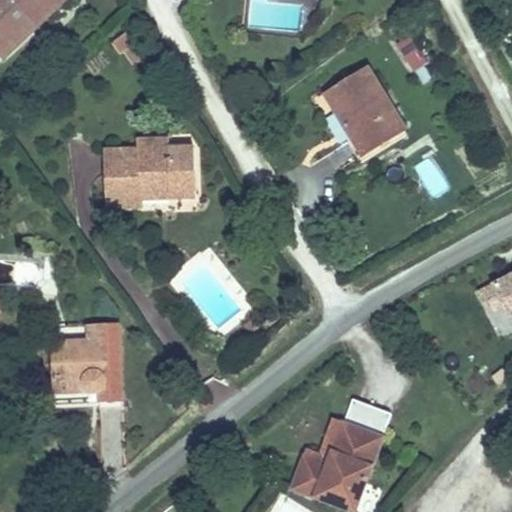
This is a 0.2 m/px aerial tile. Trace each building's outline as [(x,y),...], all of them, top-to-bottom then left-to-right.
[(37,0),(17,20),(0,35),(0,44),(20,23),(29,31),(51,11),(41,0),(37,0)] [(0,0),(0,35),(17,20),(37,0),(0,0)] [(54,0),(41,0),(51,11),(58,4),(54,0)] [(20,23),(0,44),(0,56),(29,31),(20,23)] [(314,100),(355,161),(400,132),(358,72),(314,100)] [(148,218),(148,211),(206,207),(203,158),(175,160),(174,149),(140,151),(141,163),(108,165),(111,222),(148,218)] [(433,199),(449,189),(429,158),(413,168),(433,199)] [(511,272),(474,292),(496,335),(511,327),(511,272)] [(113,426),(140,424),(137,351),(103,354),(104,368),(89,368),(89,392),(71,392),(71,421),(112,423),(113,426)] [(89,392),(89,368),(71,368),(71,392),(89,392)] [(310,444),(306,457),(330,466),(346,424),(336,420),(325,448),(310,444)] [(141,437),(140,424),(113,426),(115,437),(141,437)] [(330,466),(306,457),(295,489),(359,511),(385,437),(346,424),(330,466)]
